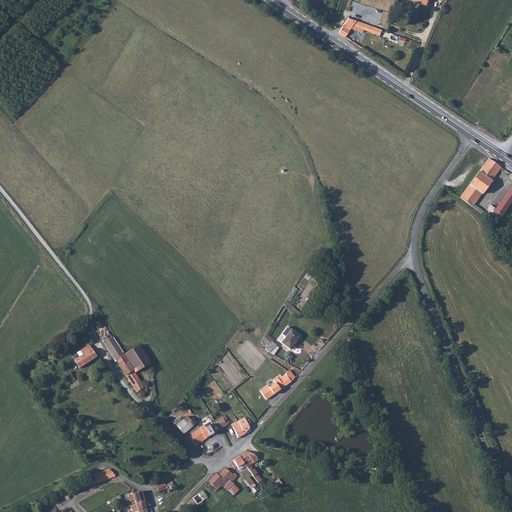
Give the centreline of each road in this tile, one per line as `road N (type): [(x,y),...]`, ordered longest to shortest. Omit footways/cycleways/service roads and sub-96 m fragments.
road 1 (unclassified): [(414,259),(397,268),(236,449),(199,461),(100,349),(88,302),(0,188)]
road 2 (unclassified): [(511,508),(414,259)]
road 3 (primary): [(473,135),(271,0)]
road 4 (track): [(343,331),(310,178)]
road 5 (unclassified): [(414,259),(421,213),(473,135)]
